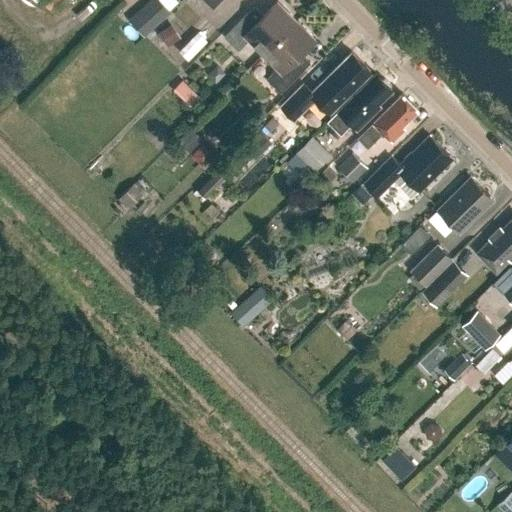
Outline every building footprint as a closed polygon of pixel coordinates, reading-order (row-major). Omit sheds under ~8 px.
[(51,12),(63,0),(42,0),(41,2),(51,12)] [(160,0),(149,0),(129,18),(145,36),(171,12),(160,0)] [(201,0),(211,10),(221,0),(201,0)] [(263,54),(296,20),(278,1),(256,23),(247,13),(224,36),(238,50),(249,39),(263,54)] [(294,60),(315,39),(296,20),(263,54),(277,68),(266,78),(280,92),(303,70),(294,60)] [(167,46),(181,37),(172,23),(157,32),(167,46)] [(329,111),(370,71),(351,51),(310,91),(303,83),(280,105),(294,119),(315,97),(329,111)] [(377,104),(392,88),(390,87),(391,84),(385,78),(382,78),(375,72),(329,119),(342,132),(351,122),(356,127),(377,106),(377,104)] [(184,76),(174,82),(187,102),(197,96),(184,76)] [(402,126),(419,109),(403,93),(358,137),(368,147),(382,133),(391,141),(404,128),(402,126)] [(189,153),(202,139),(191,128),(177,141),(189,153)] [(258,156),(272,142),(260,130),(245,144),(258,156)] [(411,199),(452,159),(428,134),(398,164),(389,155),(363,182),(376,195),(392,180),(411,199)] [(311,173),(329,156),(308,136),(291,153),(311,173)] [(242,146),(230,158),(240,168),(251,156),(242,146)] [(353,152),(338,166),(353,181),(368,167),(353,152)] [(205,198),(230,172),(223,165),(197,191),(205,198)] [(459,231),(491,199),(469,176),(436,208),(459,231)] [(128,207),(144,192),(135,182),(119,198),(128,207)] [(362,204),(371,195),(360,185),(351,194),(362,204)] [(220,221),(224,217),(210,204),(202,213),(210,221),(215,217),(220,221)] [(511,217),(501,228),(499,225),(487,237),(488,239),(475,252),(494,271),(507,258),(509,260),(511,256),(511,217)] [(419,243),(434,229),(426,221),(411,235),(419,243)] [(435,306),(467,274),(436,243),(409,269),(425,285),(419,290),(435,306)] [(511,264),(492,284),(511,303),(511,264)] [(243,327),(273,300),(260,286),(230,312),(243,327)] [(499,333),(475,309),(460,324),(467,332),(460,339),(474,354),(481,346),(484,348),(488,344),(499,333)] [(274,340),(285,329),(275,319),(264,331),(274,340)] [(347,340),(357,330),(346,319),(336,329),(347,340)] [(502,350),(511,340),(511,327),(511,326),(495,343),(502,350)] [(484,373),(500,356),(492,348),(475,365),(484,373)] [(454,378),(473,360),(464,351),(445,369),(454,378)] [(441,434),(439,425),(431,422),(424,428),(427,437),(435,440),(441,434)] [(509,466),(511,462),(511,435),(496,453),(509,466)] [(395,478),(412,462),(398,447),(381,463),(395,478)] [(511,511),(511,482),(490,508),(495,511),(511,511)]
